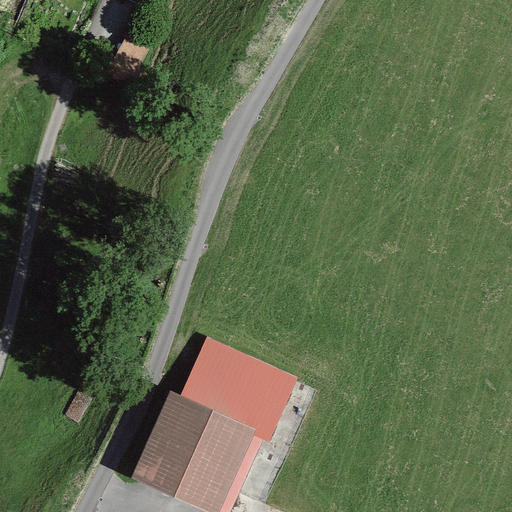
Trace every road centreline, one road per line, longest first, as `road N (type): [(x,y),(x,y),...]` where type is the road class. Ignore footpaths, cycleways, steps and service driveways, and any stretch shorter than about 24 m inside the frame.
road 1 (unclassified): [(318,0),(224,155),(172,327),(82,511)]
road 2 (residential): [(107,0),(64,89),(0,378)]
